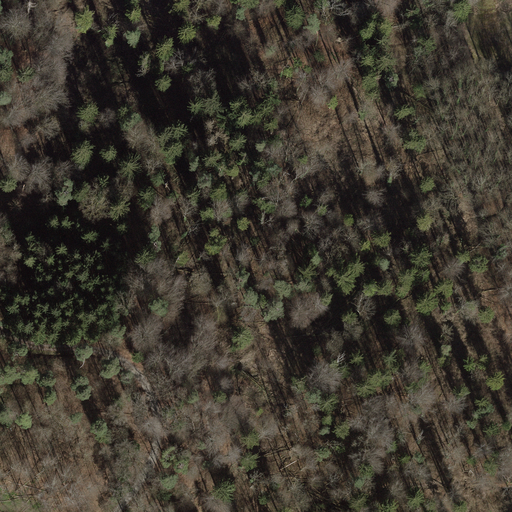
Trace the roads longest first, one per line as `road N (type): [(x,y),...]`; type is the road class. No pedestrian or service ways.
road 1 (track): [(296,0),(367,100),(434,230),(483,265),(511,346)]
road 2 (track): [(120,511),(157,444),(151,389),(110,355),(24,347),(0,326)]
road 3 (track): [(181,199),(148,135),(120,44),(121,0)]
